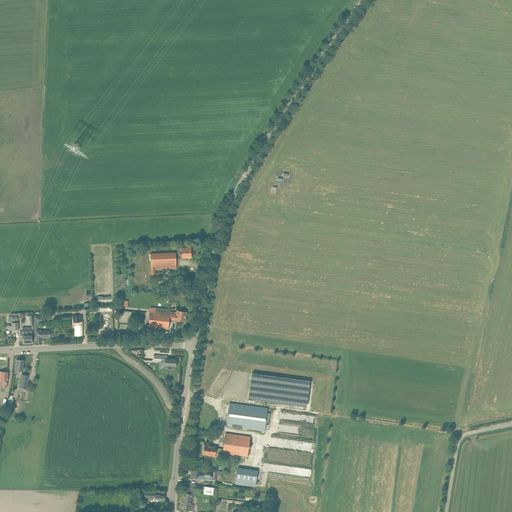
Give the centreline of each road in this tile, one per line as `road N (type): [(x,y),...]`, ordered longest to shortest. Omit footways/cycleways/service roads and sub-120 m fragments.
road 1 (tertiary): [(192,346),(231,199),(364,0)]
road 2 (tertiary): [(172,511),(192,346)]
road 3 (unclassified): [(446,511),(458,441),(511,424)]
